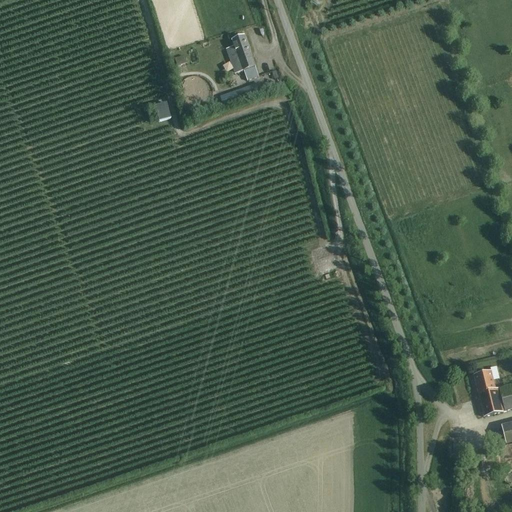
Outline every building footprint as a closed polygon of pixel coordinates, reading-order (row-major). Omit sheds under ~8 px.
[(259,77),(251,55),(245,38),(233,42),(236,49),(229,52),(233,60),(234,60),(239,74),(244,72),(248,81),(259,77)] [(176,67),(187,65),(185,57),(174,60),(176,67)] [(210,79),(211,89),(219,88),(217,78),(210,79)] [(158,123),(170,120),(166,105),(154,107),(158,123)] [(511,387),(496,391),(492,373),(474,377),(485,418),(511,411),(511,387)] [(511,444),(511,425),(501,428),(506,446),(511,444)]
